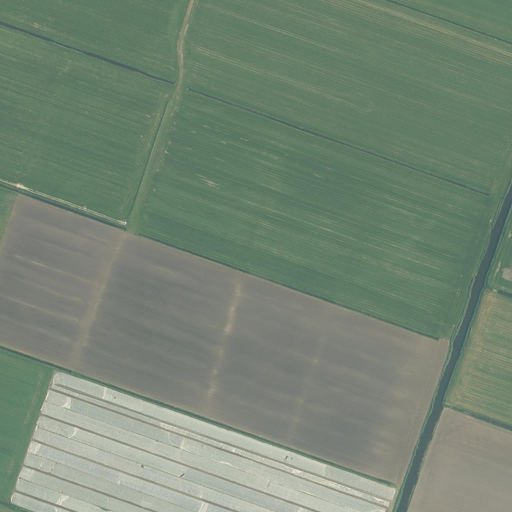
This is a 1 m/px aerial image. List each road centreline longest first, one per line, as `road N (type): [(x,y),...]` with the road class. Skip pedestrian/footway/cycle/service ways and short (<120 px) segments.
road 1 (track): [(197,0),(184,45),(188,73),(130,225)]
road 2 (track): [(0,178),(130,225),(128,233)]
